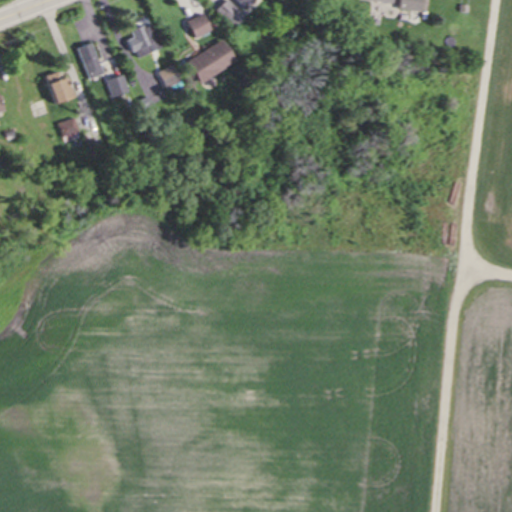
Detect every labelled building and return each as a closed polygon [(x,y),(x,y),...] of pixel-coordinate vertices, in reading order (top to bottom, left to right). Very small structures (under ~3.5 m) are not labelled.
[(255,0),(227,0),(216,11),(233,30),(247,17),(242,12),(255,0)] [(424,12),(424,0),(399,0),(399,11),(424,12)] [(186,24),(196,40),(213,30),(203,14),(186,24)] [(133,60),(163,50),(154,25),(125,35),(133,60)] [(239,63),(225,40),(188,62),(202,86),(239,63)] [(103,75),(92,44),(77,49),(88,81),(103,75)] [(182,83),(174,66),(157,74),(164,91),(182,83)] [(58,104),(75,99),(69,79),(51,84),(58,104)]
